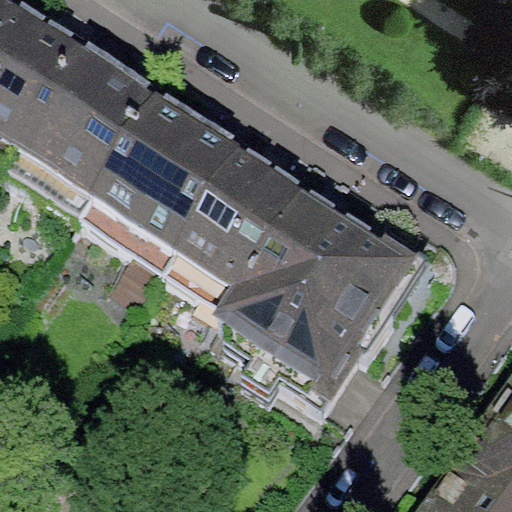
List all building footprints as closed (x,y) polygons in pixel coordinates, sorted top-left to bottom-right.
[(0,48),(16,24),(0,14),(0,48)] [(16,24),(0,48),(0,181),(2,183),(79,65),(35,37),(16,24)] [(79,65),(2,183),(80,233),(156,115),(101,80),(79,65)] [(156,115),(80,233),(164,287),(240,170),(182,132),(156,115)] [(198,310),(193,318),(221,336),(303,210),(258,181),(240,170),(164,287),(198,310)] [(384,325),(412,281),(330,228),(303,210),(221,336),(218,340),(285,384),(278,396),(320,424),(357,366),(365,372),(392,331),(384,325)] [(511,511),(511,404),(507,412),(497,405),(481,427),(491,434),(457,482),(499,511),(511,511)] [(499,511),(457,482),(435,511),(499,511)]
